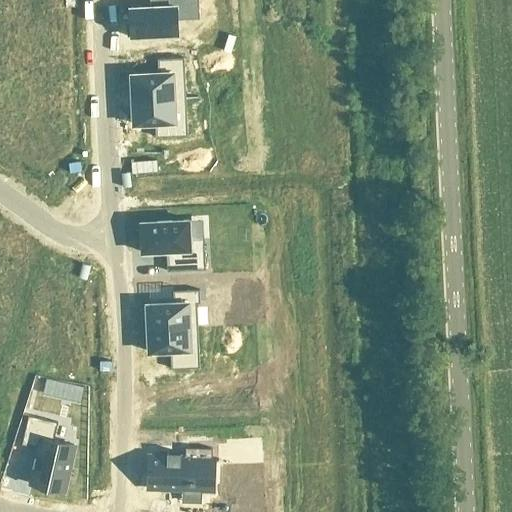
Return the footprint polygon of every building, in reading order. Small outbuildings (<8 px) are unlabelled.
[(0,0),(0,14),(50,13),(49,0),(0,0)] [(131,23),(127,23),(128,37),(178,35),(177,20),(199,19),(198,0),(166,0),(167,6),(150,7),(130,8),(131,23)] [(50,13),(0,14),(0,32),(7,32),(7,47),(52,45),(50,13)] [(8,62),(0,62),(0,80),(53,79),(52,45),(7,47),(8,62)] [(159,73),(132,75),(133,98),(132,98),(132,100),(186,98),(184,58),(158,59),(159,73)] [(186,98),(132,100),(133,103),(134,125),(155,124),(156,138),(188,136),(186,98)] [(189,220),(141,223),(143,253),(167,251),(168,271),(206,269),(204,240),(190,240),(189,220)] [(174,303),(147,304),(148,328),(198,326),(197,304),(200,303),(200,290),(174,291),(174,303)] [(198,326),(148,328),(149,352),(171,351),(171,369),(200,368),(198,326)] [(183,399),(152,400),(153,432),(174,431),(174,433),(189,433),(188,430),(209,429),(208,399),(215,399),(214,381),(182,383),(183,399)] [(29,416),(22,445),(39,449),(31,484),(63,492),(74,445),(54,440),(58,422),(29,416)] [(148,487),(148,488),(183,490),(183,491),(184,491),(184,482),(202,483),(202,463),(212,464),(212,463),(212,449),(186,448),(185,458),(181,457),(181,453),(167,452),(167,457),(149,456),(149,457),(150,457),(149,472),(148,472),(148,473),(149,473),(149,487),(148,487)]
